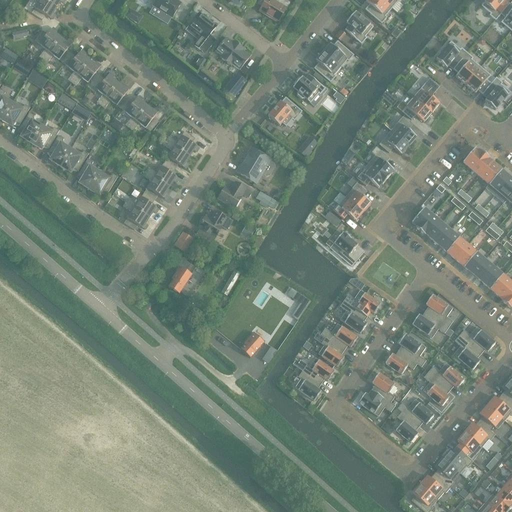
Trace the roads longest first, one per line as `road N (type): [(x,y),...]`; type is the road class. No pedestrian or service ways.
road 1 (residential): [(426,269),(331,407),(335,416),(413,473),(511,353)]
road 2 (residential): [(499,135),(471,115),(380,229),(426,269)]
road 3 (unclassified): [(329,511),(160,361)]
road 4 (residential): [(227,137),(82,22),(88,0)]
road 5 (residential): [(151,251),(0,140)]
road 6 (residential): [(125,399),(254,511)]
road 7 (residential): [(125,399),(0,298)]
road 8 (unclassified): [(151,251),(227,137)]
road 9 (unclassified): [(99,308),(0,220)]
